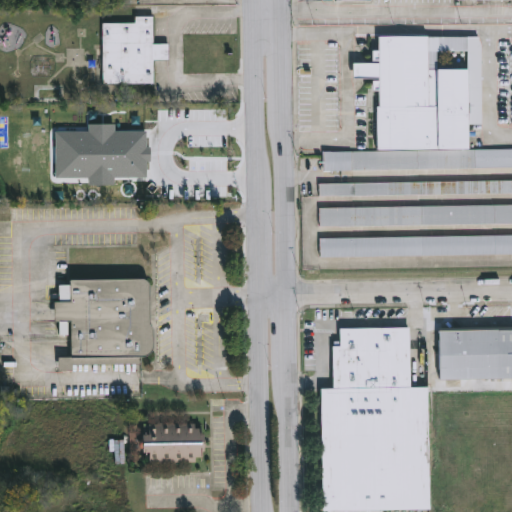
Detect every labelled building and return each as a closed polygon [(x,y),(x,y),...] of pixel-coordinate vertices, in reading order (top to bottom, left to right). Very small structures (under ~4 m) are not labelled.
[(104,85),(104,24),(137,24),(137,17),(155,17),(155,45),(171,45),(171,61),(156,61),(156,85),(104,85)] [(482,34),(483,123),(470,123),(470,149),(511,148),(511,166),(323,168),(323,151),(379,150),(378,77),(365,77),(354,77),(354,62),(366,62),(379,62),(379,35),(482,34)] [(55,132),(56,178),(88,177),(88,185),(115,185),(115,178),(147,177),(147,162),(149,162),(149,131),(115,132),(115,124),(89,124),(89,132),(55,132)] [(511,182),(511,195),(320,196),(320,184),(511,182)] [(511,206),(511,225),(320,227),(320,208),(511,206)] [(511,255),(321,257),(321,238),(511,237),(511,255)] [(73,282),(73,303),(56,303),(57,322),(73,322),(74,359),(146,358),(152,355),(155,350),(156,329),(152,325),(152,284),(150,282),(147,280),(73,282)] [(325,511),(323,389),(335,389),(334,347),(341,347),(341,329),(410,328),(411,388),(429,388),(431,510),(325,511)] [(511,379),(441,379),(441,329),(511,329),(511,379)] [(145,434),(150,434),(150,424),(205,424),(205,464),(150,465),(150,455),(146,455),(145,434)]
